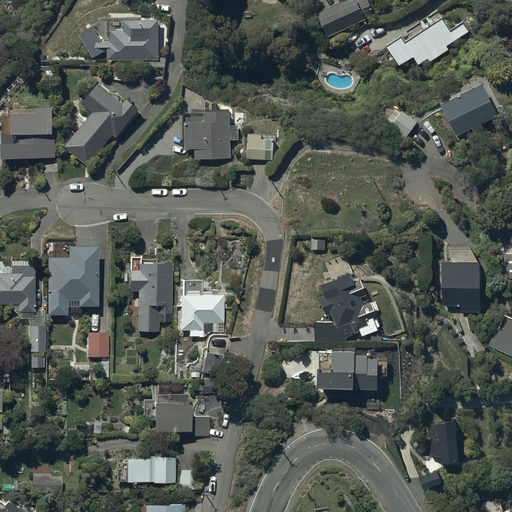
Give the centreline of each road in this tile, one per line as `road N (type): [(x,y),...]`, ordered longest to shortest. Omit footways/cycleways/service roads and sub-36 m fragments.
road 1 (residential): [(76,204),(246,202),(272,226),(261,326),(218,511)]
road 2 (residential): [(408,511),(366,455),(341,443),(294,459),(264,511)]
